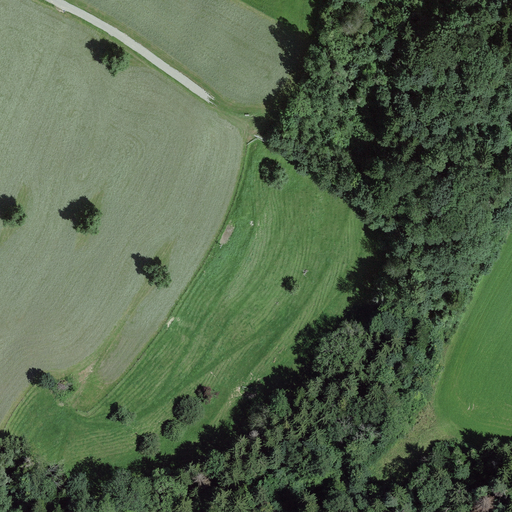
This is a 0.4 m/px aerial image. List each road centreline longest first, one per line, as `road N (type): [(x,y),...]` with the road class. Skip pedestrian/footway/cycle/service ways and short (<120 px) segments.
road 1 (track): [(223,106),(50,0)]
road 2 (track): [(364,411),(465,250)]
